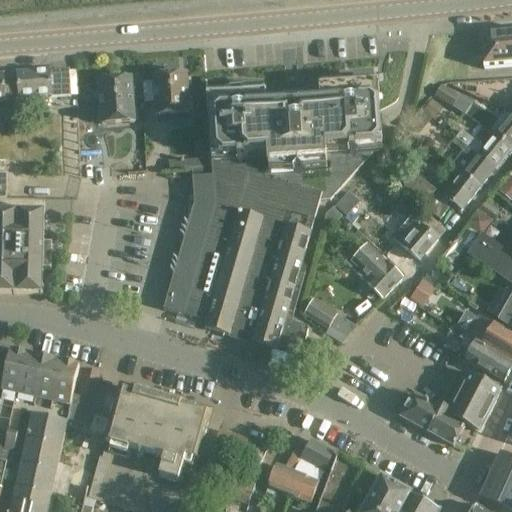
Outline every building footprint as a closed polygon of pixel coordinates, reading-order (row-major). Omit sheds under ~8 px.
[(511,34),(481,37),(484,70),(511,67),(511,34)] [(71,100),(70,93),(69,73),(50,74),(50,72),(16,75),(17,77),(19,104),(52,101),(52,102),(71,100)] [(0,105),(19,104),(17,77),(4,79),(4,76),(0,76),(0,105)] [(153,79),(155,99),(156,119),(189,117),(188,96),(186,76),(153,79)] [(329,88),(319,88),(320,103),(323,151),(372,147),(382,147),(379,104),(378,84),(367,85),(367,84),(358,80),(348,79),(338,82),(329,86),(329,88)] [(98,83),(100,103),(102,128),(135,126),(133,101),(131,81),(98,83)] [(218,96),(207,96),(211,153),(210,158),(239,156),(268,154),(270,154),(267,107),(266,92),(255,93),(255,91),(252,90),(249,89),(246,88),(242,88),(239,87),(236,87),(233,88),(229,88),(226,89),(223,91),(220,92),(218,94),(218,96)] [(442,87),(434,99),(452,110),(460,99),(442,87)] [(275,106),(267,107),(270,154),(268,154),(269,169),(294,168),(318,166),(324,166),(323,151),(320,103),(312,104),(312,103),(309,101),(306,100),(304,99),(301,98),(297,98),(294,98),(291,98),(288,98),(285,99),(282,100),(280,101),(277,103),(274,105),(275,106)] [(432,102),(423,112),(434,121),(442,111),(432,102)] [(431,135),(438,126),(420,112),(415,119),(423,125),(421,128),(431,135)] [(511,150),(511,149),(511,116),(511,115),(494,136),(511,150)] [(466,148),(478,157),(495,171),(496,171),(511,151),(511,149),(511,150),(494,136),(483,150),(461,133),(456,140),(466,148)] [(194,206),(164,312),(178,316),(183,317),(197,321),(207,324),(205,331),(245,343),(277,352),(279,345),(285,323),(292,325),(292,323),(304,276),(299,274),(319,203),(330,203),(373,156),(372,147),(323,151),(324,166),(318,166),(294,168),(269,169),(268,154),(239,156),(210,158),(212,171),(192,172),(194,206)] [(479,191),(495,171),(478,157),(466,148),(451,168),(462,178),(479,191)] [(200,161),(170,163),(170,174),(192,172),(212,171),(210,158),(211,153),(200,154),(200,161)] [(415,176),(402,192),(440,222),(453,206),(462,213),(479,191),(462,178),(445,199),(415,176)] [(511,180),(509,178),(495,195),(508,205),(511,200),(511,180)] [(349,194),(335,209),(352,227),(359,219),(352,214),(360,205),(349,194)] [(479,212),(495,225),(501,217),(485,204),(479,212)] [(446,232),(431,219),(419,209),(411,218),(438,241),(446,232)] [(0,296),(43,297),(43,262),(51,262),(51,243),(44,243),(45,214),(0,213),(0,296)] [(479,213),(467,228),(480,238),(492,223),(479,213)] [(438,241),(411,218),(392,240),(404,250),(420,263),(438,241)] [(467,229),(442,260),(452,268),(457,261),(463,254),(465,251),(468,253),(479,238),(467,229)] [(511,286),(511,257),(498,248),(481,237),(469,257),(511,286)] [(356,276),(383,302),(403,281),(388,267),(376,255),(367,247),(360,255),(356,252),(344,264),(357,276),(356,276)] [(422,283),(409,302),(421,310),(434,292),(422,283)] [(494,301),(488,312),(501,319),(498,323),(511,331),(511,296),(500,290),(494,301)] [(305,318),(328,333),(338,317),(314,303),(305,318)] [(461,337),(511,366),(511,337),(480,319),(467,340),(462,337),(461,337)] [(285,323),(279,345),(303,352),(308,332),(307,329),(292,325),(285,323)] [(511,366),(461,337),(459,340),(463,343),(461,347),(472,353),(466,363),(504,385),(511,370),(511,366)] [(0,394),(1,394),(11,355),(11,350),(0,347),(0,394)] [(67,425),(79,371),(79,370),(59,366),(48,372),(38,370),(32,360),(11,355),(1,394),(2,395),(0,404),(0,463),(7,465),(11,466),(22,416),(32,418),(67,425)] [(79,371),(67,425),(67,426),(68,423),(83,427),(89,403),(91,404),(95,388),(97,388),(100,375),(79,371)] [(466,374),(456,394),(447,412),(439,407),(437,410),(437,412),(465,427),(479,435),(501,392),(466,374)] [(196,511),(182,507),(188,489),(191,489),(211,416),(122,391),(102,460),(100,460),(87,501),(125,511),(196,511)] [(100,413),(112,416),(117,397),(106,393),(100,413)] [(453,449),(465,427),(437,412),(437,410),(413,397),(401,420),(453,449)] [(93,416),(83,450),(101,456),(104,445),(111,421),(93,416)] [(47,511),(67,426),(67,425),(32,418),(11,511),(47,511)] [(220,434),(214,453),(214,455),(241,463),(248,442),(247,441),(220,434)] [(242,463),(234,490),(243,493),(247,482),(255,485),(263,460),(262,460),(266,449),(265,449),(265,448),(248,442),(241,463),(242,463)] [(311,443),(305,453),(301,461),(325,473),(334,455),(311,443)] [(511,511),(511,461),(500,456),(481,499),(509,511),(511,511)] [(344,511),(353,495),(357,487),(365,471),(338,457),(331,476),(317,511),(344,511)] [(276,468),(266,495),(274,498),(275,494),(311,507),(312,503),(316,493),(319,484),(325,473),(313,467),(301,461),(294,474),(285,471),(276,468)] [(382,511),(403,511),(412,497),(382,480),(372,498),(367,508),(374,511),(376,509),(382,511)] [(229,502),(249,509),(253,496),(233,490),(229,502)] [(403,511),(438,511),(412,497),(403,511)]
